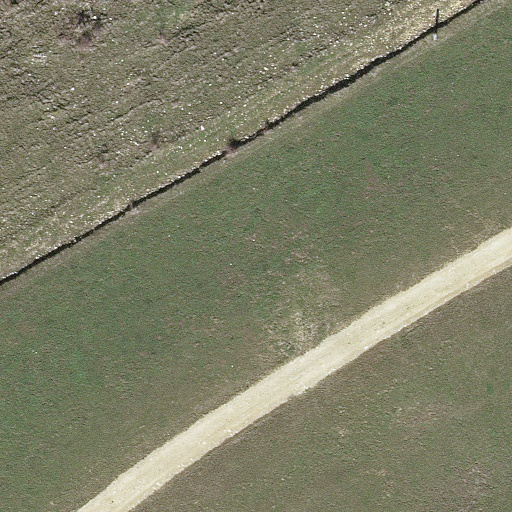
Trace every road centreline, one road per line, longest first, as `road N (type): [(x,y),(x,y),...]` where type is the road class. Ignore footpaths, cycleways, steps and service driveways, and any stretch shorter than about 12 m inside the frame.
road 1 (track): [(451,0),(0,270)]
road 2 (track): [(511,257),(189,446),(103,511)]
